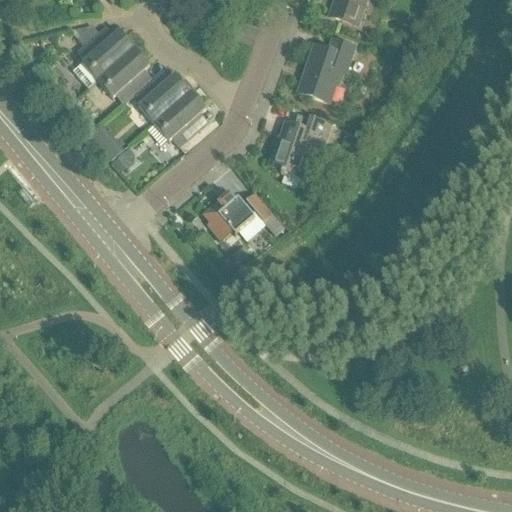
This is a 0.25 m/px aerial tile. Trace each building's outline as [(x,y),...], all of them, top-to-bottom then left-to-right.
[(337,0),(331,19),(357,29),(366,0),(337,0)] [(77,56),(84,64),(86,66),(74,76),(89,93),(101,83),(100,82),(137,50),(129,41),(126,43),(118,35),(106,46),(99,37),(77,56)] [(350,63),(355,51),(332,43),(328,55),(314,50),(298,96),(329,107),(345,62),(350,63)] [(145,60),(137,50),(100,82),(101,83),(123,109),(134,100),(144,90),(137,82),(150,71),(142,62),(145,60)] [(162,89),(155,81),(144,90),(134,100),(156,126),(193,94),(185,84),(182,87),(175,78),(162,89)] [(193,94),(156,126),(179,152),(201,133),(193,125),(206,114),(198,106),(202,103),(193,94)] [(322,152),(330,130),(298,119),(294,131),(285,128),(270,170),(302,181),(313,148),(322,152)] [(348,152),(353,154),(357,156),(363,144),(361,143),(354,140),(348,152)] [(241,214),(228,198),(203,219),(210,226),(207,229),(221,245),(236,233),(238,237),(251,225),(249,222),(255,217),(264,227),(272,220),(254,198),(246,205),(248,208),(241,214)] [(229,265),(221,266),(218,274),(224,280),(232,279),(235,271),(229,265)]
